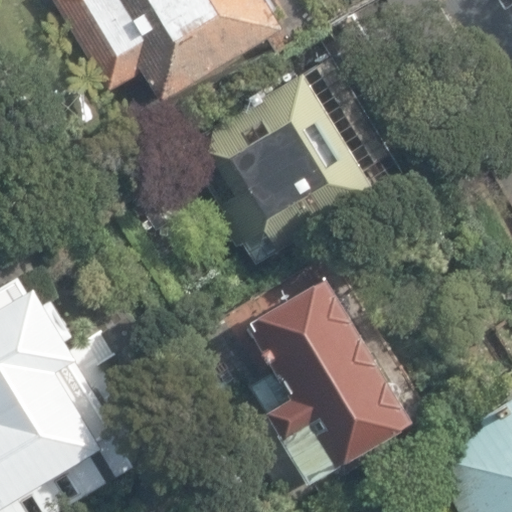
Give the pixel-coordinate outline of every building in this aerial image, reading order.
[(158,103),(278,30),(269,16),(274,6),(270,0),(50,0),(107,91),(138,73),(158,103)] [(256,263),(402,172),(340,72),(376,50),(353,11),(318,35),(326,47),(177,146),(220,208),(212,212),(236,247),(242,243),(256,263)] [(0,511),(58,511),(139,460),(104,403),(122,393),(102,363),(116,354),(101,329),(72,346),(66,336),(73,333),(50,296),(44,300),(33,280),(25,285),(17,271),(0,282),(0,511)] [(306,480),(407,418),(319,276),(241,324),(286,398),(264,412),(306,480)] [(511,511),(511,393),(417,451),(455,511),(511,511)]
